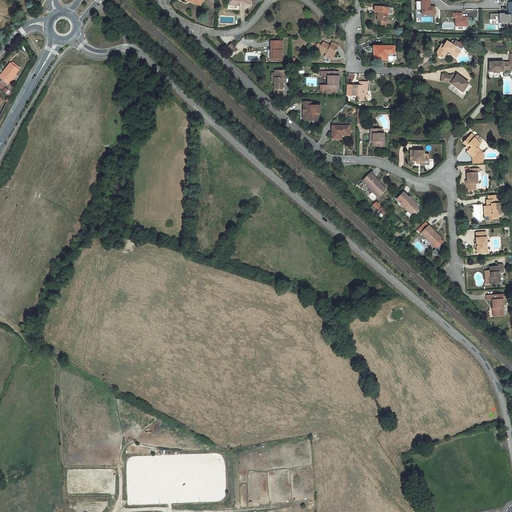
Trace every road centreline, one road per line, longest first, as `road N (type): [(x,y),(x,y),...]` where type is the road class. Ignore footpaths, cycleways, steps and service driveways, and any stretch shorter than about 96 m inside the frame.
road 1 (unclassified): [(511,447),(498,393),(473,350),(145,58),(130,49),(87,50),(72,37)]
road 2 (residential): [(220,34),(227,64),(321,158),(379,163),(412,181),(449,180)]
